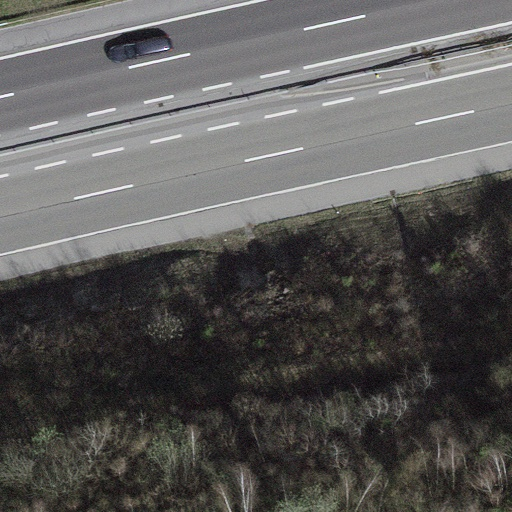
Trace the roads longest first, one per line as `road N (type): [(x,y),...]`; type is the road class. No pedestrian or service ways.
road 1 (motorway): [(0,218),(511,105)]
road 2 (motorway): [(435,0),(0,96)]
